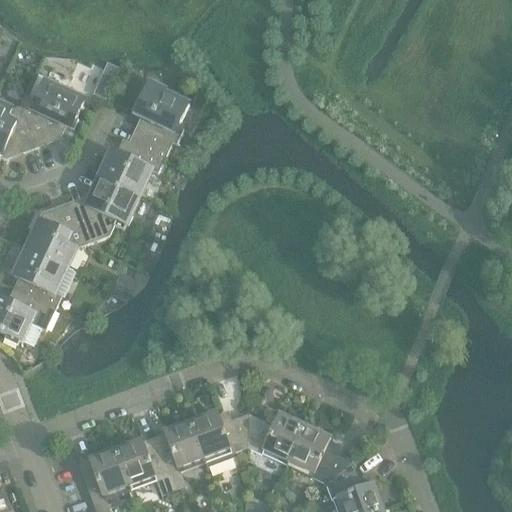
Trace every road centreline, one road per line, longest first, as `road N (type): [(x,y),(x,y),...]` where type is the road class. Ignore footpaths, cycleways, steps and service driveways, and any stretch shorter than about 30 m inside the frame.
road 1 (residential): [(25,441),(251,356),(398,424),(430,511)]
road 2 (residential): [(9,193),(83,171),(107,120)]
